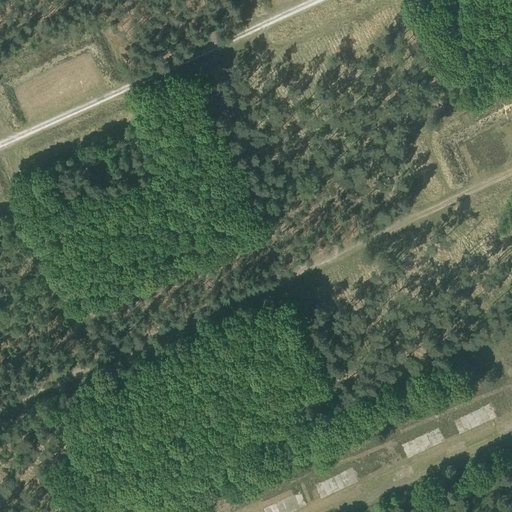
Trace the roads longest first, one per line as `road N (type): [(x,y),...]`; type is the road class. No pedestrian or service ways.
road 1 (track): [(322,0),(0,148)]
road 2 (track): [(511,441),(355,511)]
